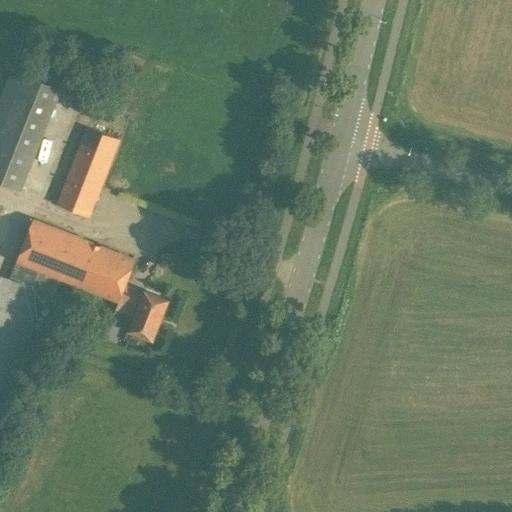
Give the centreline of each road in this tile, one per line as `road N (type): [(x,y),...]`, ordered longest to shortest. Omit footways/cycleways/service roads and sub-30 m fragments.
road 1 (secondary): [(225,511),(342,142)]
road 2 (unclassified): [(511,187),(342,142)]
road 3 (secondary): [(342,142),(377,0)]
